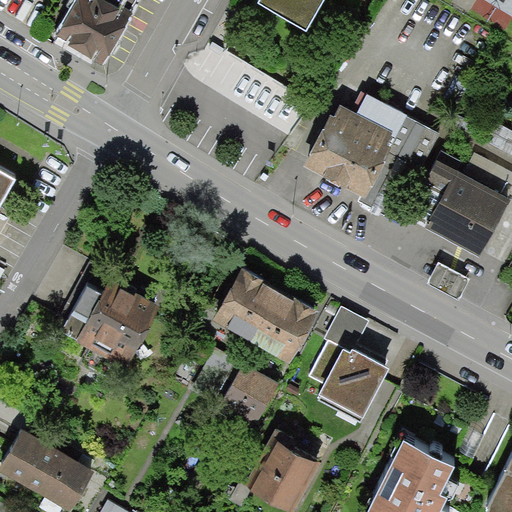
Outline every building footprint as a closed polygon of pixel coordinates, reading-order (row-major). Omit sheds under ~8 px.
[(118,0),(80,0),(59,36),(106,62),(136,10),(118,0)] [(268,0),(305,22),(318,0),(268,0)] [(337,99),(305,161),(365,191),(396,129),(337,99)] [(432,151),(426,160),(444,170),(418,217),(476,250),(507,193),(432,151)] [(0,205),(17,175),(0,165),(0,205)] [(455,292),(464,273),(435,258),(425,278),(455,292)] [(323,310),(245,269),(214,319),(293,365),(323,310)] [(165,305),(112,277),(105,292),(87,283),(63,329),(134,366),(165,305)] [(368,422),(396,365),(331,333),(308,379),(325,387),(320,398),(368,422)] [(280,383),(244,364),(222,405),(258,423),(280,383)] [(90,466),(26,426),(2,465),(66,505),(90,466)] [(252,483),(291,506),(320,457),(281,434),(252,483)] [(453,459),(402,434),(364,511),(434,511),(442,497),(436,495),(453,459)] [(511,511),(511,454),(482,511),(511,511)] [(125,511),(108,502),(101,511),(125,511)]
